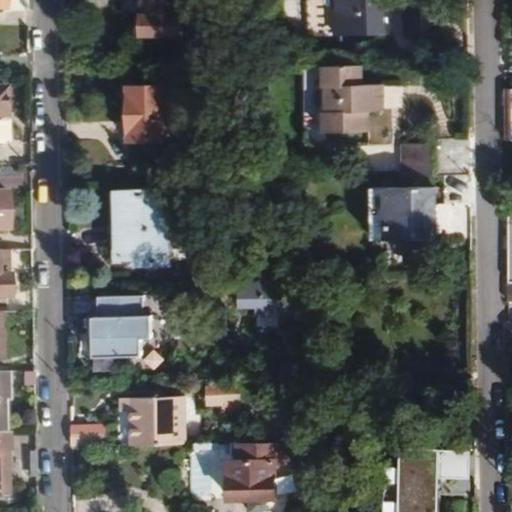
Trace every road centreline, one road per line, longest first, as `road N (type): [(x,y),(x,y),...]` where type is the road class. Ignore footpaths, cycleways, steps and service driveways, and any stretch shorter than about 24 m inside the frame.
road 1 (residential): [(51,511),(42,0)]
road 2 (residential): [(488,511),(482,0)]
